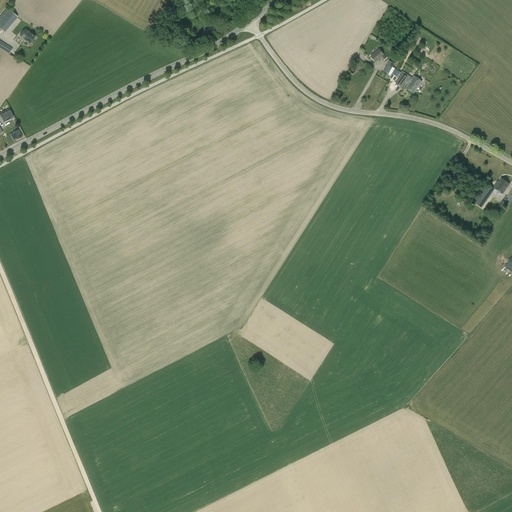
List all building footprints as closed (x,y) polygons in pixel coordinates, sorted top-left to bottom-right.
[(0,29),(4,33),(17,17),(7,9),(0,16),(0,29)] [(206,20),(210,12),(205,9),(200,17),(206,20)] [(209,40),(215,30),(206,26),(201,35),(209,40)] [(35,37),(30,33),(25,29),(19,35),(24,39),(29,44),(35,37)] [(188,39),(200,47),(203,43),(191,34),(188,39)] [(8,46),(0,40),(0,48),(5,52),(8,46)] [(376,62),(381,58),(383,61),(386,58),(384,55),(379,49),(370,56),(376,62)] [(447,56),(452,58),(456,51),(451,49),(447,56)] [(383,71),(387,73),(385,77),(389,79),(389,78),(395,69),(392,67),(394,63),(390,61),(388,64),(387,64),(383,71)] [(399,71),(395,69),(389,78),(394,81),(397,77),(396,77),(399,71)] [(402,87),(408,78),(402,73),(395,83),(402,87)] [(422,81),(414,76),(406,88),(414,93),(422,81)] [(420,85),(426,90),(430,86),(423,81),(420,85)] [(9,109),(0,113),(0,115),(3,122),(13,117),(9,109)] [(18,130),(13,132),(13,133),(16,139),(17,140),(22,137),(18,130)] [(502,179),(499,183),(498,182),(494,188),(494,189),(502,194),(509,184),(502,179)] [(488,185),(475,203),(481,208),(490,195),(494,189),(488,185)]
